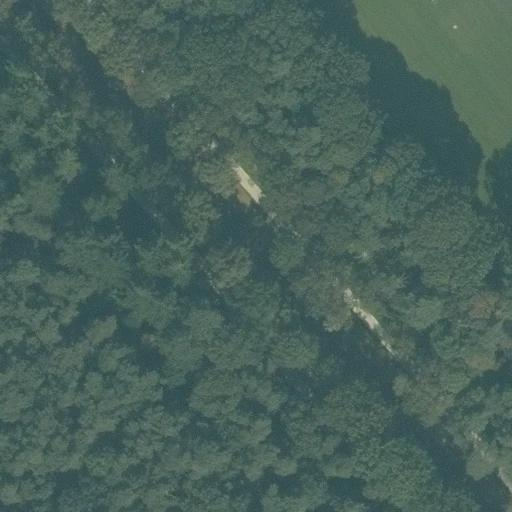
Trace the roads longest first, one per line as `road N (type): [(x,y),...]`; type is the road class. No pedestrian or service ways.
road 1 (tertiary): [(483,511),(22,1)]
road 2 (track): [(282,511),(177,401),(290,300)]
road 3 (track): [(43,511),(177,401)]
